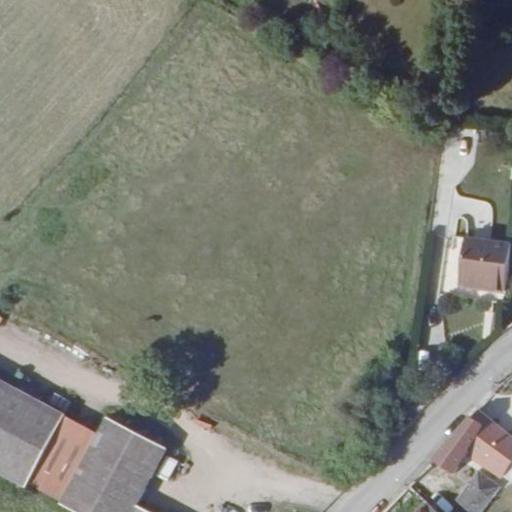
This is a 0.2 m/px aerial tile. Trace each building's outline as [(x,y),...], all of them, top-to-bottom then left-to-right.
[(511,229),(476,225),(469,274),(511,278),(511,229)] [(0,384),(0,473),(27,487),(63,417),(0,384)] [(99,434),(63,417),(27,487),(63,505),(99,434)] [(107,419),(99,434),(63,505),(75,511),(132,511),(136,505),(165,449),(107,419)] [(433,470),(452,479),(465,459),(502,482),(511,464),(511,440),(477,419),(433,470)] [(477,511),(494,487),(477,478),(460,505),(470,511),(477,511)]
